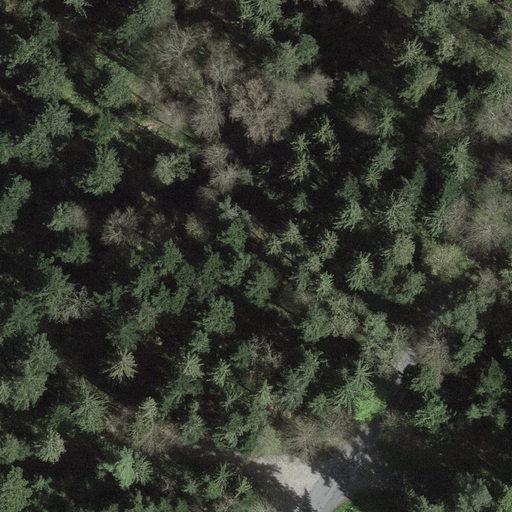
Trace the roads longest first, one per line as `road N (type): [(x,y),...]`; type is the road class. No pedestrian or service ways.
road 1 (tertiary): [(317,511),(425,335),(511,140)]
road 2 (track): [(334,487),(185,454),(0,470)]
road 3 (track): [(334,487),(511,473)]
